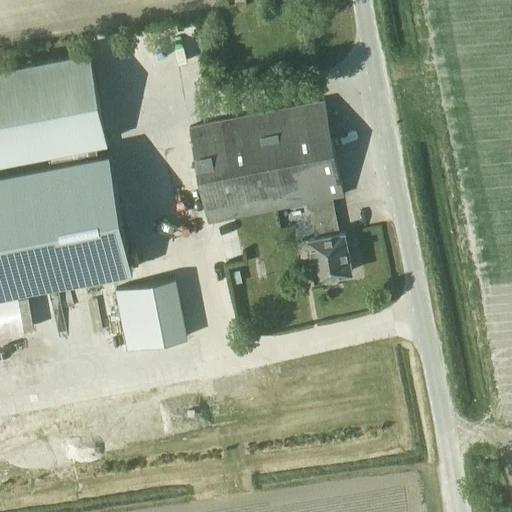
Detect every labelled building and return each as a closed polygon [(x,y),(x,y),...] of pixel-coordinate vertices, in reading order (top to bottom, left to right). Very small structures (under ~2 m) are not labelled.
[(236,5),(237,25),(249,25),(248,4),(236,5)] [(0,64),(0,160),(70,147),(97,141),(109,139),(91,47),(0,64)] [(344,193),(325,99),(190,125),(209,220),(309,200),(316,236),(309,237),(317,276),(352,269),(345,230),(339,231),(333,195),(344,193)] [(111,149),(99,152),(97,141),(70,147),(72,157),(0,171),(0,292),(134,267),(111,149)] [(176,275),(117,287),(128,346),(188,335),(176,275)] [(298,347),(297,338),(264,340),(265,349),(298,347)]
